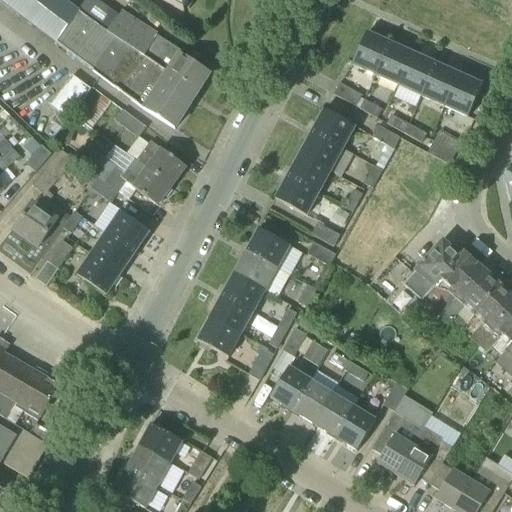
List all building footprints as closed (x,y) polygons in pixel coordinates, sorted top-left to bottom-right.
[(63,0),(0,0),(0,3),(55,45),(113,88),(175,129),(198,94),(107,32),(106,33),(78,14),(80,12),(63,0)] [(156,0),(183,14),(186,9),(189,10),(194,0),(156,0)] [(107,32),(198,94),(210,74),(181,56),(182,54),(121,14),(107,32)] [(390,45),(366,34),(351,67),(375,78),(390,45)] [(413,56),(390,45),(375,78),(398,89),(413,56)] [(413,56),(398,89),(421,99),(436,66),(413,56)] [(444,110),(460,77),(436,66),(421,99),(444,110)] [(460,77),(444,110),(468,121),(483,87),(460,77)] [(90,91),(75,80),(72,78),(50,108),(68,122),(90,91)] [(340,85),(339,86),(333,97),(359,111),(364,102),(361,100),(362,97),(340,85)] [(359,111),(377,121),(382,112),(364,102),(359,111)] [(137,139),(138,140),(139,138),(141,136),(145,129),(122,112),(114,123),(137,139)] [(311,134),(344,152),(356,129),(324,112),(311,134)] [(391,117),(386,126),(404,136),(409,127),(391,117)] [(57,137),(62,130),(54,123),(49,131),(57,137)] [(421,146),(424,140),(426,136),(409,127),(404,136),(421,146)] [(400,140),(377,128),(371,139),(393,152),(400,140)] [(73,133),(63,131),(61,142),(71,144),(73,133)] [(456,156),(461,145),(438,133),(433,144),(456,156)] [(332,174),(344,152),(311,134),(299,156),(332,174)] [(148,145),(139,138),(138,140),(137,139),(126,155),(172,188),(187,167),(150,143),(148,145)] [(13,139),(8,144),(13,149),(18,145),(13,139)] [(40,148),(33,140),(23,149),(31,157),(40,148)] [(0,161),(12,151),(4,142),(0,145),(0,161)] [(427,155),(450,167),(456,156),(433,144),(427,155)] [(51,156),(41,148),(25,166),(35,174),(51,156)] [(158,206),(172,188),(126,155),(116,168),(91,150),(80,167),(97,179),(118,195),(126,184),(158,206)] [(0,185),(0,175),(7,169),(19,159),(12,151),(0,161),(0,195),(5,191),(0,185)] [(62,152),(58,156),(31,187),(43,197),(73,162),(62,152)] [(287,178),(320,196),(332,174),(299,156),(287,178)] [(363,186),(372,191),(382,173),(373,168),(363,186)] [(287,178),(275,202),(307,220),(320,196),(287,178)] [(118,195),(97,179),(89,191),(110,206),(118,195)] [(344,209),(352,214),(362,197),(353,192),(344,209)] [(37,250),(58,220),(33,203),(12,232),(37,250)] [(343,226),(349,215),(342,211),(336,221),(343,226)] [(70,217),(63,213),(56,223),(63,228),(70,217)] [(119,213),(105,235),(134,255),(149,234),(119,213)] [(71,236),(82,219),(74,214),(62,230),(71,236)] [(317,225),(311,237),(333,250),(340,238),(317,225)] [(290,248),(258,231),(246,253),(278,271),(290,248)] [(105,235),(90,256),(120,276),(134,255),(105,235)] [(436,288),(440,283),(465,255),(453,243),(449,247),(443,242),(402,287),(421,304),(436,288)] [(61,243),(47,263),(57,271),(72,250),(61,243)] [(335,257),(313,245),(306,257),(329,269),(335,257)] [(234,275),(266,293),(278,271),(246,253),(234,275)] [(434,308),(443,316),(482,271),(475,264),(475,261),(470,256),(466,256),(465,255),(440,283),(450,291),(434,308)] [(105,298),(120,276),(90,256),(76,277),(105,298)] [(466,325),(476,314),(500,287),(498,285),(498,282),(494,278),(490,279),(482,271),(443,316),(451,323),(456,317),(466,325)] [(254,315),(266,293),(234,275),(221,298),(254,315)] [(297,305),(306,310),(316,292),(307,287),(297,305)] [(470,340),(478,348),(511,309),(511,298),(510,296),(511,293),(506,289),(503,290),(500,287),(476,314),(486,323),(470,340)] [(241,337),(254,315),(221,298),(209,320),(241,337)] [(501,337),(510,346),(511,344),(511,309),(478,348),(485,355),(501,337)] [(411,314),(407,310),(401,316),(405,320),(411,314)] [(277,329),(286,334),(296,316),(287,311),(277,329)] [(209,320),(197,343),(229,360),(241,337),(209,320)] [(268,346),(276,351),(277,351),(286,334),(277,329),(268,346)] [(294,330),(282,353),(294,360),(306,337),(294,330)] [(317,369),(327,353),(312,344),(302,360),(313,367),(308,375),(313,378),(316,374),(318,370),(317,369)] [(511,344),(510,346),(506,351),(506,352),(494,365),(511,381),(511,344)] [(59,387),(45,380),(48,376),(36,369),(34,373),(4,355),(6,350),(0,346),(0,396),(15,405),(13,409),(37,422),(39,419),(40,419),(59,387)] [(248,377),(260,383),(272,361),(260,354),(248,377)] [(345,374),(351,365),(334,355),(328,364),(345,374)] [(363,385),(368,376),(351,365),(345,374),(363,385)] [(291,414),(311,382),(289,368),(269,400),(291,414)] [(316,374),(313,378),(311,382),(291,414),(313,427),(332,395),(337,388),(316,374)] [(270,389),(274,392),(280,383),(275,380),(270,389)] [(382,408),(393,415),(407,392),(396,386),(382,408)] [(335,441),(354,409),(332,395),(313,427),(335,441)] [(357,454),(376,422),(354,409),(335,441),(357,454)] [(371,452),(382,458),(377,466),(394,477),(422,432),(394,415),(371,452)] [(0,462),(29,481),(48,447),(0,422),(0,462)] [(35,426),(29,435),(48,447),(53,436),(35,426)] [(150,426),(138,448),(169,466),(182,443),(150,426)] [(429,488),(442,466),(451,450),(441,443),(441,441),(423,430),(422,432),(394,477),(414,489),(418,481),(429,488)] [(169,466),(138,448),(126,471),(157,488),(169,466)] [(212,460),(201,453),(187,475),(198,482),(212,460)] [(442,466),(429,488),(439,494),(434,502),(451,511),(453,511),(471,484),(442,466)] [(493,511),(500,502),(509,486),(481,468),(471,484),(453,511),(493,511)] [(145,511),(157,488),(126,471),(113,494),(145,511)] [(243,478),(237,488),(255,499),(261,489),(243,478)] [(5,479),(0,486),(0,511),(11,511),(24,490),(5,479)] [(190,506),(201,490),(193,484),(182,501),(190,506)]
